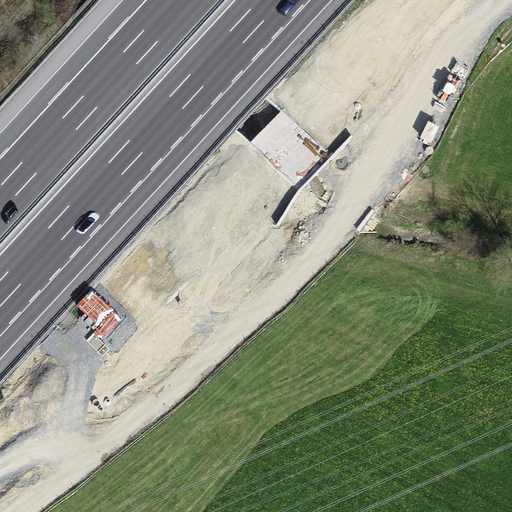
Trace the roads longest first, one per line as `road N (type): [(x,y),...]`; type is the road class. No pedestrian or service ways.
road 1 (primary): [(397,24),(263,169),(0,500)]
road 2 (motorway): [(0,295),(270,0)]
road 3 (motorway): [(184,0),(0,199)]
